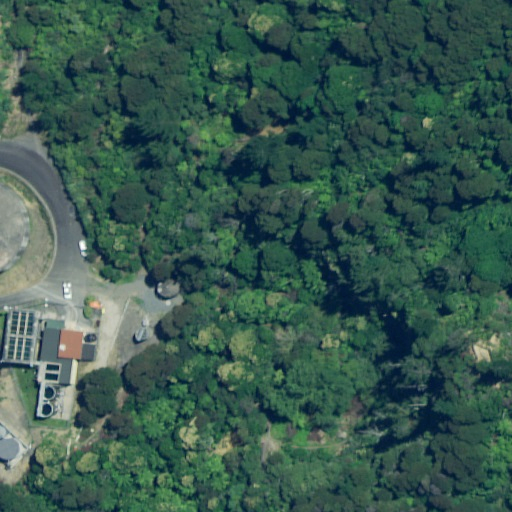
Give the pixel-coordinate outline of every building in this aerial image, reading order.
[(0,272),(3,270),(10,265),(16,258),(20,251),(23,243),(25,234),(25,225),(23,217),(20,209),(16,201),(11,195),(4,189),(0,186),(0,272)] [(162,294),(164,295),(168,295),(170,295),(172,294),(174,293),(176,292),(177,290),(178,288),(179,287),(179,284),(179,282),(179,280),(178,278),(177,277),(176,275),(175,274),(173,272),(171,272),(169,271),(167,271),(165,272),(163,272),(161,273),(159,275),(158,276),(157,278),(156,280),(156,282),(156,284),(156,286),(157,288),(158,290),(159,292),(160,293),(162,294)] [(14,310),(9,363),(37,366),(36,368),(32,415),(73,419),(76,387),(79,359),(85,360),(96,361),(98,345),(86,344),(87,333),(68,331),(70,320),(50,318),(46,361),(39,360),(44,313),(14,310)] [(157,329),(147,323),(138,340),(149,345),(157,329)] [(24,455),(0,432),(0,459),(11,469),(24,455)]
